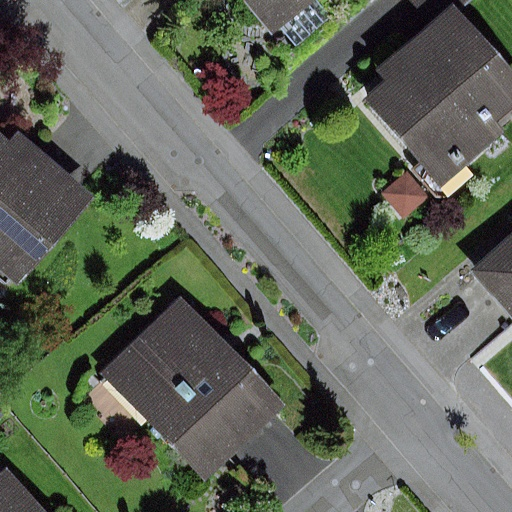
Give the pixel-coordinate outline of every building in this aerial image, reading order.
[(259,0),(284,29),(318,0),(259,0)] [(365,101),(442,194),(509,139),(496,123),(511,109),(511,73),(453,1),(373,66),(387,83),(365,101)] [(9,115),(0,124),(0,267),(16,283),(96,202),(9,115)] [(511,249),(480,275),(511,313),(511,249)] [(290,411),(185,302),(111,372),(216,481),(290,411)] [(44,511),(10,476),(0,485),(0,511),(44,511)]
